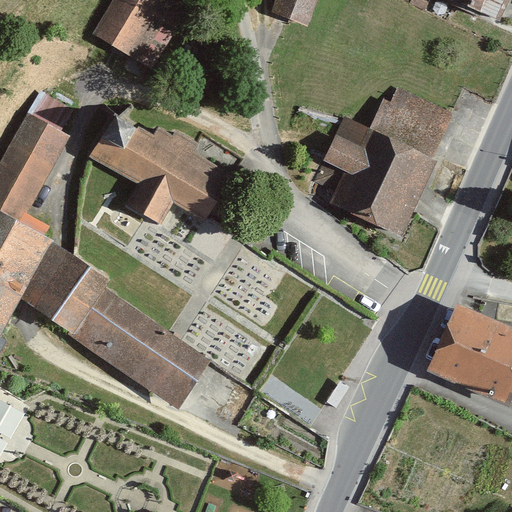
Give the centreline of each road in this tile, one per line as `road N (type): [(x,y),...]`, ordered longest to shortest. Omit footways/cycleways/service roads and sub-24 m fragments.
road 1 (residential): [(422,313),(289,197),(259,110),(238,0)]
road 2 (secondary): [(511,109),(422,313)]
road 3 (secondary): [(422,313),(330,511)]
